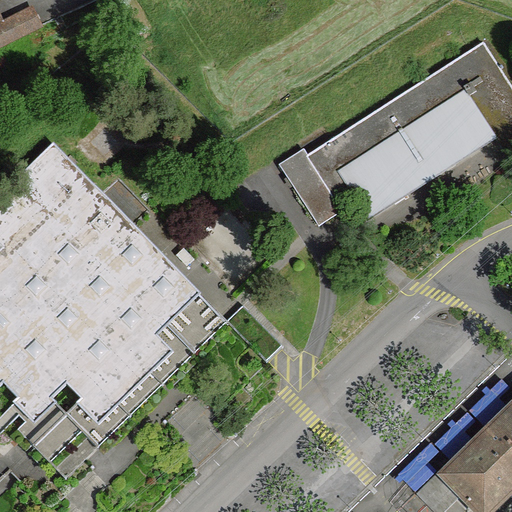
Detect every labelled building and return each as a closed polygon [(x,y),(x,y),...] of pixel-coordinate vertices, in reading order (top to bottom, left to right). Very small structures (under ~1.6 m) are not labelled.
[(1,18),(0,18),(0,47),(42,26),(33,8),(3,23),(1,18)] [(511,146),(511,85),(485,44),(309,158),(305,152),(280,168),(320,229),(358,205),(371,224),(498,141),(505,152),(511,146)] [(234,325),(57,146),(0,203),(0,391),(4,387),(21,402),(12,409),(26,424),(17,432),(71,487),(234,325)] [(506,511),(511,506),(511,418),(450,480),(479,511),(506,511)] [(0,476),(15,461),(0,447),(0,476)] [(436,469),(418,485),(442,511),(446,511),(462,498),(436,469)]
